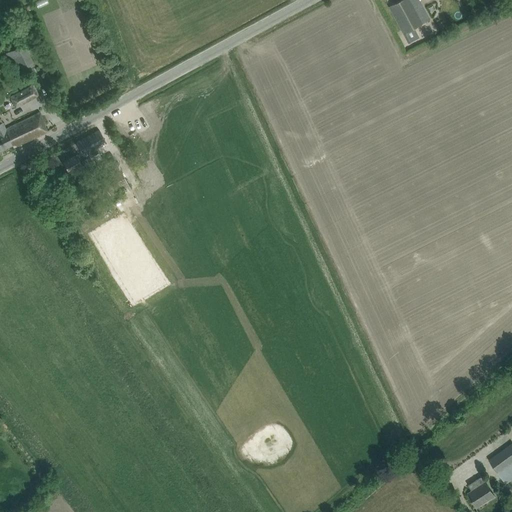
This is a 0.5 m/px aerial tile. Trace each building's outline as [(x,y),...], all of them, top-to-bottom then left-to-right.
[(398,0),(389,5),(394,14),(404,33),(430,19),(419,0),(398,0)] [(16,74),(35,65),(25,44),(6,53),(16,74)] [(32,84),(10,96),(16,107),(38,95),(32,84)] [(0,150),(12,144),(13,146),(41,134),(47,131),(44,125),(45,125),(41,116),(39,112),(5,128),(0,118),(0,150)] [(165,123),(141,135),(149,150),(151,148),(169,139),(173,146),(180,142),(176,135),(175,136),(173,137),(167,126),(165,123)] [(76,142),(80,151),(83,156),(101,146),(101,145),(106,142),(99,129),(76,142)] [(117,163),(112,154),(97,161),(102,171),(117,163)] [(63,162),(71,177),(77,174),(74,168),(81,165),(81,164),(76,155),(63,162)] [(77,188),(90,212),(124,194),(128,200),(135,196),(117,164),(81,183),(82,185),(77,188)] [(511,442),(488,460),(506,484),(511,480),(511,442)] [(472,490),(468,493),(477,507),(496,495),(483,475),(468,485),(472,490)]
